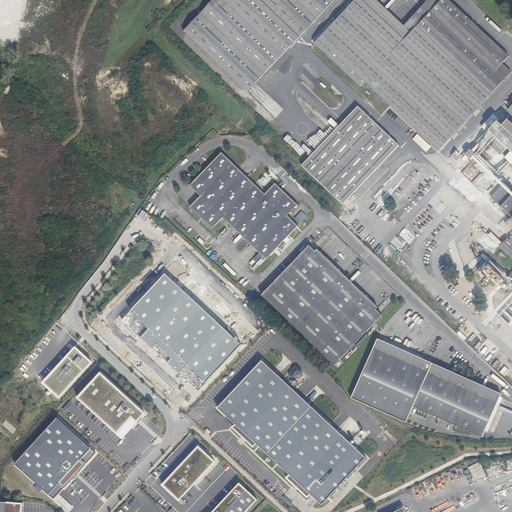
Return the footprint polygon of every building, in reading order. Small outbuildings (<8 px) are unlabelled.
[(210,0),(181,31),(244,91),(331,0),(210,0)] [(359,87),(363,82),(435,150),(510,71),(500,62),(507,55),(448,0),(424,0),(402,24),(375,0),(352,0),(312,43),(359,87)] [(511,102),(507,108),(511,113),(511,190),(504,183),(491,197),(511,217),(511,102)] [(358,106),(308,159),(301,165),(341,203),(347,197),(397,145),(358,106)] [(485,130),(479,137),(498,154),(504,147),(511,154),(511,125),(505,118),(499,124),(495,120),(498,117),(493,112),(480,125),(485,130)] [(466,149),(461,154),(466,160),(471,154),(466,149)] [(453,161),(458,156),(453,152),(448,157),(453,161)] [(298,205),(275,184),(265,194),(222,153),(191,185),(201,195),(191,205),(213,227),(224,217),(266,258),(298,225),(288,215),(298,205)] [(295,219),(300,223),(307,215),(302,211),(295,219)] [(511,245),(506,240),(500,246),(511,256),(511,245)] [(336,363),(382,314),(377,309),(316,250),(310,245),(263,294),(334,363),(336,364),(337,363),(336,363)] [(511,256),(500,246),(498,248),(511,261),(511,256)] [(318,249),(316,250),(377,309),(379,307),(318,249)] [(260,260),(264,256),(260,252),(250,263),(253,265),(256,262),(259,265),(262,262),(260,260)] [(499,287),(509,277),(484,252),(482,255),(488,261),(477,271),(487,282),(491,279),(499,287)] [(240,344),(165,274),(130,311),(149,329),(140,338),(152,349),(156,345),(171,359),(167,363),(178,373),(187,364),(205,381),(240,344)] [(464,339),(466,336),(472,341),(477,336),(465,325),(458,333),(464,339)] [(502,392),(379,338),(353,398),(406,421),(412,406),(482,436),(502,392)] [(59,398),(92,363),(74,346),(41,382),(59,398)] [(265,360),(220,407),(324,504),(368,457),(265,360)] [(506,367),(501,371),(505,377),(510,373),(506,367)] [(102,372),(79,397),(124,438),(147,413),(102,372)] [(59,417),(17,464),(55,498),(97,452),(59,417)] [(160,486),(177,502),(214,462),(197,446),(160,486)] [(484,477),(476,460),(463,460),(475,482),(484,477)] [(243,511),(255,500),(238,483),(211,511),(243,511)] [(0,503),(0,511),(20,511),(21,505),(0,503)]
